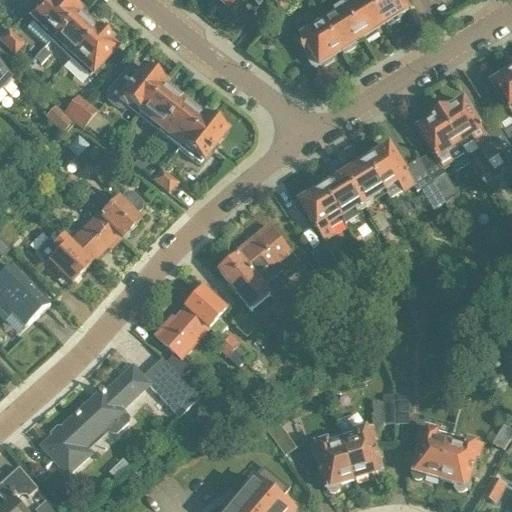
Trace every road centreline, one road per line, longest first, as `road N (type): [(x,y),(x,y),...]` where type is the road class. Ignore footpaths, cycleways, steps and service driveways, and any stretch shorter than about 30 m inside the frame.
road 1 (residential): [(0,429),(103,334),(207,216),(307,132)]
road 2 (residential): [(307,132),(511,9)]
road 3 (residential): [(307,132),(140,0)]
